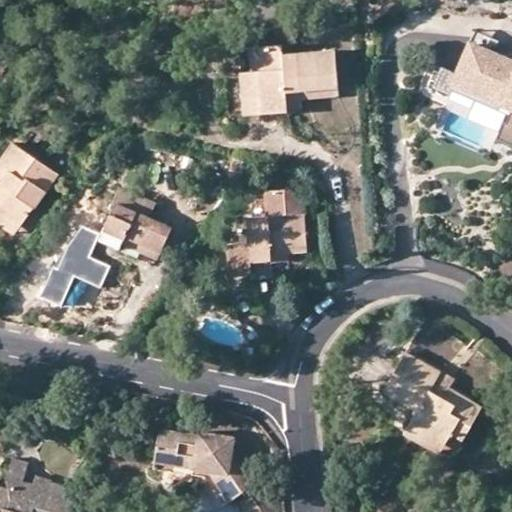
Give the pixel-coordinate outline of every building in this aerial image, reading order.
[(475,20),(469,34),(492,44),(499,30),(475,20)] [(441,58),(433,76),(450,83),(454,73),(502,93),(504,88),(511,91),(511,104),(508,113),(505,112),(498,129),(511,134),(511,52),(492,44),(469,34),(456,65),(441,58)] [(337,85),(334,51),(282,55),(282,47),(251,49),(252,72),(241,74),(242,92),(260,92),(262,114),(287,112),(285,81),(299,79),(300,88),(337,85)] [(338,97),(337,85),(300,88),(299,79),(285,81),(287,112),(300,111),(300,99),(338,97)] [(511,91),(504,88),(502,93),(511,97),(511,91)] [(244,116),(262,114),(260,92),(242,92),(244,116)] [(0,211),(21,226),(57,174),(12,144),(0,161),(0,211)] [(171,228),(150,219),(142,216),(148,199),(120,187),(114,203),(116,203),(100,241),(120,250),(122,245),(124,238),(160,253),(171,228)] [(307,249),(302,198),(289,188),(264,189),(266,216),(249,217),(250,243),(229,244),(231,274),(252,273),(272,271),(272,263),(271,252),(290,251),(307,249)] [(156,203),(148,199),(142,216),(150,219),(156,203)] [(0,226),(14,236),(21,226),(0,211),(0,226)] [(157,260),(160,253),(124,238),(122,245),(157,260)] [(291,261),(290,251),(271,252),(272,263),(291,261)] [(470,422),(479,406),(448,388),(435,380),(440,372),(406,352),(383,391),(416,410),(412,418),(447,438),(460,417),(470,422)] [(453,381),(440,372),(435,380),(448,388),(453,381)] [(448,460),(470,422),(460,417),(447,438),(412,418),(403,434),(448,460)] [(157,467),(207,472),(213,466),(243,492),(263,469),(233,442),(234,430),(199,426),(199,431),(160,427),(157,467)] [(24,480),(28,464),(11,458),(6,479),(8,487),(3,488),(0,487),(0,511),(67,511),(70,503),(66,501),(44,496),(48,478),(36,475),(33,482),(24,480)] [(237,498),(243,492),(213,466),(207,472),(237,498)] [(59,482),(48,478),(44,496),(66,501),(59,482)] [(276,511),(283,506),(263,483),(248,496),(261,511),(276,511)]
